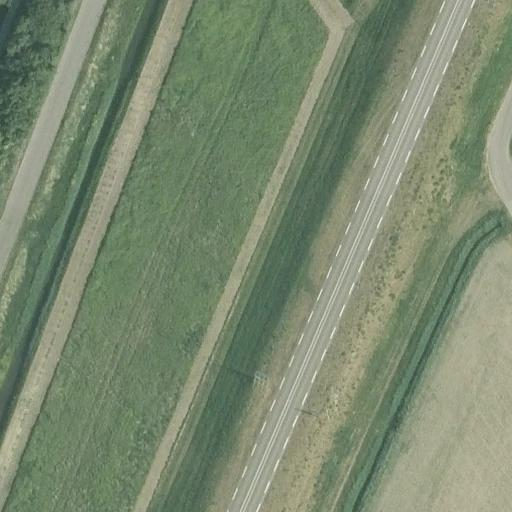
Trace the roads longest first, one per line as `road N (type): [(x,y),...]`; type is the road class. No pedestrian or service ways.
road 1 (primary): [(244,511),(458,0)]
road 2 (unclassified): [(0,239),(90,0)]
